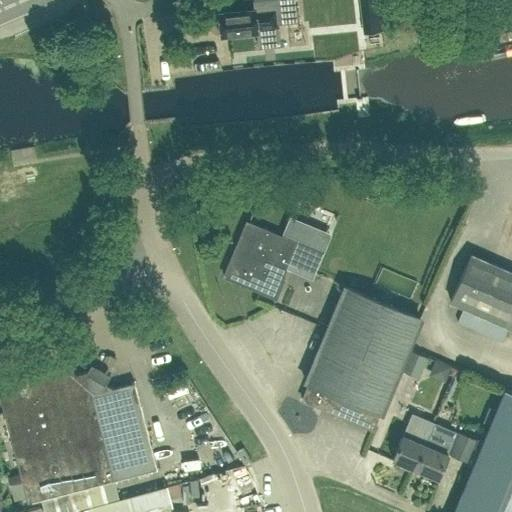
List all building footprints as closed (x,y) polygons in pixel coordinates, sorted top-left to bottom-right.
[(275,26),(274,8),(253,11),(253,10),(217,14),(220,36),(255,32),(255,28),(275,26)] [(298,21),(297,9),(281,11),(282,23),(298,21)] [(364,106),(363,99),(355,99),(356,107),(364,106)] [(343,172),(341,185),(356,187),(357,174),(343,172)] [(281,236),(245,221),(223,275),(259,291),(267,273),(279,278),(295,240),(282,234),(281,236)] [(511,272),(469,254),(449,300),(511,327),(511,272)] [(418,317),(344,286),(304,382),(307,383),(301,399),(371,428),(378,412),(379,413),(418,317)] [(427,356),(408,349),(400,369),(419,377),(427,356)] [(84,372),(84,371),(42,382),(40,378),(17,384),(19,389),(0,393),(0,404),(18,474),(8,477),(14,500),(24,497),(26,502),(156,468),(133,382),(111,388),(84,372)] [(433,423),(414,468),(436,478),(446,453),(472,464),(451,511),(511,511),(511,392),(503,388),(481,442),(433,423)] [(414,468),(433,423),(410,413),(401,434),(391,458),(414,468)]
